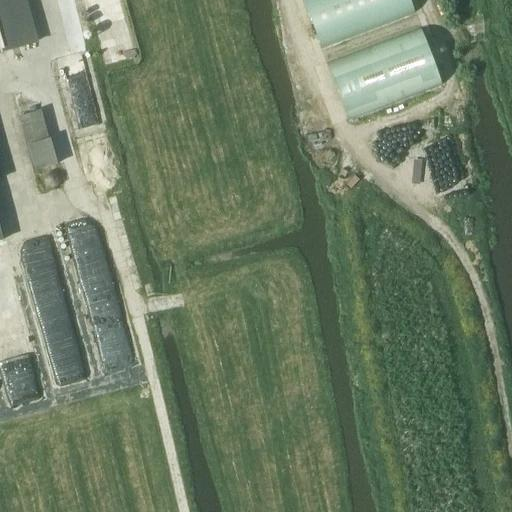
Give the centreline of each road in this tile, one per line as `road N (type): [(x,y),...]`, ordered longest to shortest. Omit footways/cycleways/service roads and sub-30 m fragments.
road 1 (track): [(185,511),(125,259),(75,185)]
road 2 (track): [(137,311),(0,418)]
